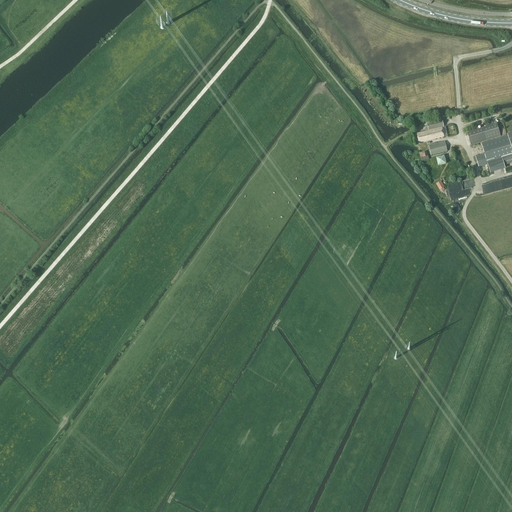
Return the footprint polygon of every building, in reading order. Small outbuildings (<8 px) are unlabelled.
[(442,128),(444,127),(442,120),(427,124),(425,125),(426,131),(417,133),(419,143),(444,137),(442,128)] [(482,128),(468,132),(472,144),(486,140),(486,141),(501,136),(497,123),(482,128)] [(484,154),(476,157),(479,167),(488,164),(490,173),(505,168),(504,165),(511,162),(511,133),(508,135),(481,143),(484,154)] [(431,155),(447,151),(445,142),(428,146),(431,155)] [(445,156),(436,157),(438,166),(446,164),(445,156)]
